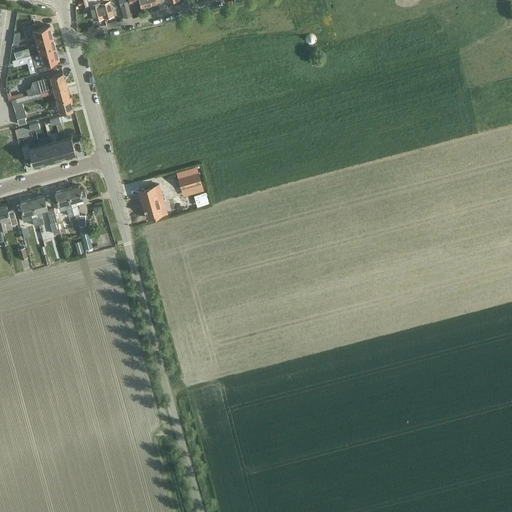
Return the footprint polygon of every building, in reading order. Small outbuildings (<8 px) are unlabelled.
[(109,0),(106,0),(89,5),(93,19),(113,14),(109,0)] [(126,0),(118,0),(120,6),(123,17),(131,15),(126,0)] [(35,21),(24,25),(27,37),(34,35),(35,41),(53,36),(50,25),(37,28),(35,21)] [(35,41),(28,42),(30,48),(36,46),(38,52),(56,47),(53,36),(35,41)] [(38,52),(31,54),(32,54),(33,60),(36,71),(56,66),(54,60),(59,59),(56,47),(38,52)] [(23,56),(12,59),(14,65),(27,62),(33,60),(32,54),(26,55),(23,56)] [(38,86),(26,89),(28,95),(39,91),(49,89),(53,88),(66,84),(62,72),(49,75),(51,83),(38,87),(38,86)] [(66,84),(53,88),(56,100),(69,96),(66,84)] [(69,96),(56,100),(59,112),(63,112),(72,109),(69,96)] [(50,110),(56,108),(53,98),(47,99),(50,110)] [(24,116),(17,118),(18,124),(26,122),(24,116)] [(71,135),(60,138),(65,155),(76,152),(71,135)] [(60,138),(50,141),(54,158),(65,155),(60,138)] [(50,141),(39,144),(44,161),(54,158),(50,141)] [(5,144),(0,145),(0,154),(5,172),(18,168),(13,151),(7,153),(5,144)] [(39,144),(28,147),(33,164),(44,161),(39,144)] [(197,171),(178,177),(182,188),(201,183),(197,171)] [(78,184),(67,188),(71,201),(72,205),(74,214),(75,214),(79,213),(75,199),(82,197),(86,196),(84,189),(80,190),(78,184)] [(159,184),(139,189),(147,217),(161,213),(159,204),(164,203),(159,184)] [(67,188),(55,191),(58,204),(65,202),(66,208),(67,208),(69,215),(74,214),(72,205),(71,201),(67,188)] [(43,195),(31,198),(39,224),(44,223),(40,209),(47,207),(43,195)] [(39,224),(31,198),(19,201),(23,214),(30,212),(34,226),(39,224)] [(6,205),(0,206),(0,227),(1,232),(7,231),(3,220),(10,218),(11,224),(17,223),(13,209),(7,211),(6,205)] [(59,206),(53,208),(57,220),(62,219),(59,206)] [(57,220),(53,208),(47,209),(51,222),(57,220)] [(51,222),(54,234),(60,232),(57,220),(51,222)] [(85,224),(79,226),(84,244),(90,242),(85,224)] [(80,240),(75,242),(78,253),(84,252),(80,240)] [(27,257),(24,247),(18,249),(20,259),(27,257)]
